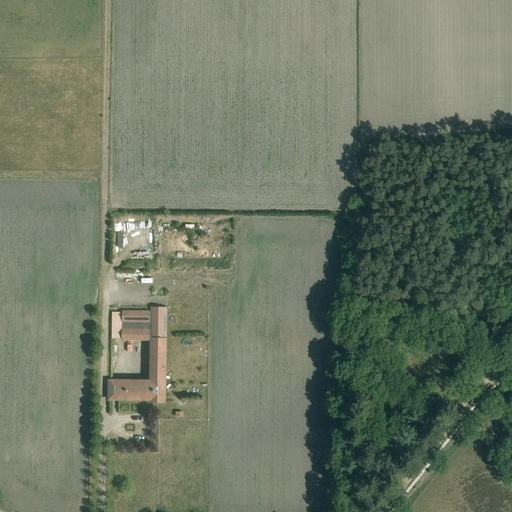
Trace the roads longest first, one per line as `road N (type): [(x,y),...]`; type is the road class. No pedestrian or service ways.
road 1 (track): [(104,271),(107,0)]
road 2 (track): [(382,511),(481,385),(511,369)]
